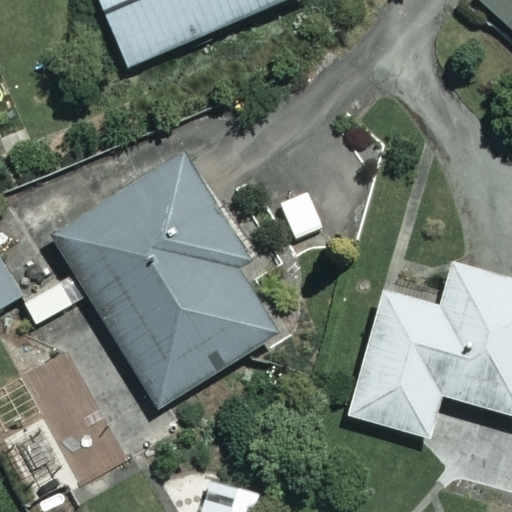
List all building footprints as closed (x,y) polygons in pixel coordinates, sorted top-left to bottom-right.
[(274,0),(97,0),(126,65),(274,0)] [(511,0),(483,0),(511,29),(511,0)] [(245,257),(179,151),(49,231),(109,328),(68,353),(102,409),(144,383),(157,405),(275,333),(233,264),(245,257)] [(0,307),(20,295),(0,262),(0,307)] [(511,279),(448,262),(437,304),(381,289),(347,415),(427,437),(439,394),(511,413),(511,279)]
